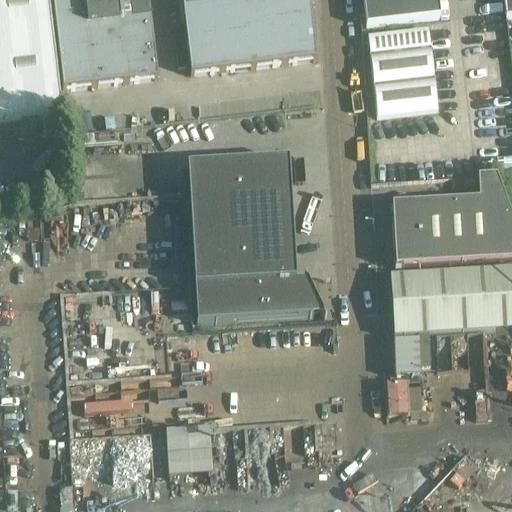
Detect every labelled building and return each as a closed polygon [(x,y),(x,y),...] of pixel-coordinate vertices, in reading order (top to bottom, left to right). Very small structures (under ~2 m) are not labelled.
[(46,0),(0,0),(0,112),(1,125),(61,118),(46,0)] [(46,0),(58,94),(63,94),(94,90),(126,86),(157,83),(150,23),(147,0),(46,0)] [(316,64),(308,0),(181,0),(190,79),(316,64)] [(362,0),(365,18),(366,30),(439,22),(436,0),(362,0)] [(511,0),(503,0),(506,22),(511,21),(511,0)] [(428,33),(367,40),(376,121),(437,114),(428,33)] [(288,164),(187,170),(195,290),(296,284),(288,164)] [(478,204),(391,209),(395,273),(511,266),(511,223),(496,181),(477,183),(478,204)] [(511,274),(389,282),(393,342),(511,334),(511,274)] [(195,290),(197,327),(313,320),(322,319),(324,324),(326,323),(319,310),(318,285),(308,286),(305,280),(304,281),(305,284),(296,284),(195,290)] [(214,335),(164,335),(164,348),(214,348),(214,335)] [(396,378),(420,378),(419,343),(395,344),(396,378)] [(407,387),(385,389),(387,420),(409,419),(407,387)] [(209,434),(165,435),(167,457),(210,455),(209,434)] [(137,450),(137,456),(152,456),(151,440),(112,441),(113,450),(137,450)] [(211,478),(210,455),(167,457),(168,480),(211,478)]
